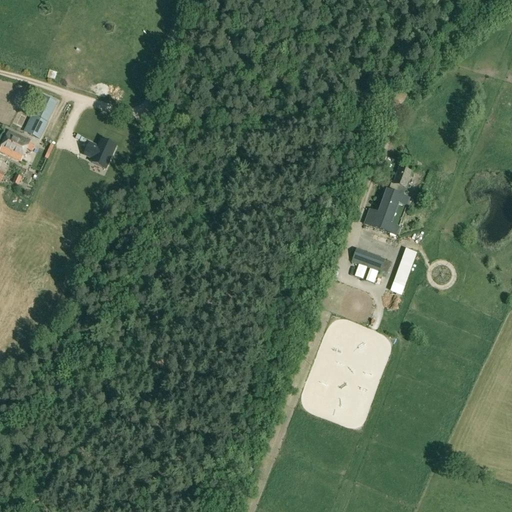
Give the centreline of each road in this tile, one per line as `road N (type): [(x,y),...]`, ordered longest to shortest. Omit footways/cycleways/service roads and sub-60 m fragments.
road 1 (track): [(143,115),(200,132),(278,125),(395,94),(440,65)]
road 2 (track): [(143,115),(0,72)]
road 3 (track): [(189,0),(143,115)]
